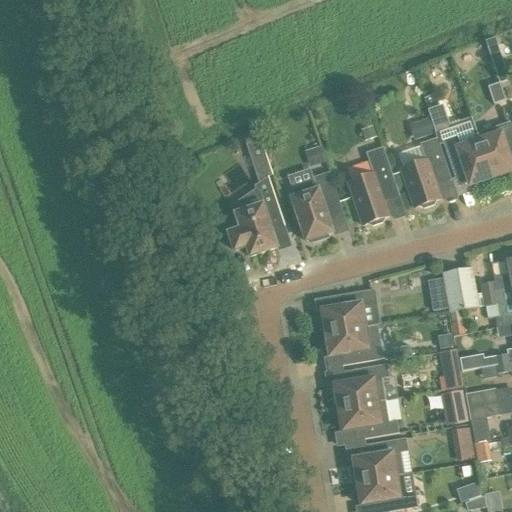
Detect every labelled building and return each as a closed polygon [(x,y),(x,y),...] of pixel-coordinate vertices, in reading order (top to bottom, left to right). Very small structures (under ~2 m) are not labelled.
[(485,41),(499,83),(508,80),(494,38),(485,41)] [(505,101),(499,83),(488,87),(494,105),(505,101)] [(436,135),(451,130),(443,105),(428,110),(436,135)] [(429,118),(408,125),(414,142),(435,135),(429,118)] [(474,126),(492,179),(511,172),(511,164),(511,161),(511,129),(510,123),(477,134),(475,126),(474,126)] [(469,186),(492,179),(474,126),(473,127),(476,134),(456,141),(455,137),(442,141),(455,180),(466,177),(469,186)] [(424,209),(433,206),(435,201),(441,199),(436,186),(451,181),(437,139),(420,145),(426,162),(401,170),(414,209),(419,207),(424,209)] [(277,248),(271,231),(285,227),(269,178),(273,176),(261,140),(246,145),(259,184),(255,187),(261,206),(236,214),(241,230),(229,234),(234,251),(247,247),(250,257),(277,248)] [(320,147),(305,152),(310,168),(326,163),(320,147)] [(372,227),(382,223),(384,219),(389,217),(384,201),(399,196),(383,148),(366,154),(373,175),(348,183),(362,226),(368,224),(372,227)] [(312,244),(329,238),(327,235),(333,233),(327,217),(337,213),(334,204),(339,202),(329,173),(313,178),(315,183),(292,191),(294,198),(291,199),(306,242),(311,240),(312,244)] [(481,295),(511,288),(511,261),(507,262),(510,276),(494,279),(495,283),(479,285),(481,294),(481,295)] [(480,308),(478,295),(477,295),(472,269),(443,274),(450,313),(480,308)] [(497,329),(511,325),(511,288),(481,295),(481,294),(478,295),(480,308),(498,304),(501,316),(495,318),(497,329)] [(365,328),(361,306),(377,303),(375,291),(334,297),(336,309),(322,311),(325,334),(365,328)] [(445,293),(429,295),(432,313),(448,311),(445,293)] [(453,338),(466,335),(463,321),(451,324),(453,338)] [(365,328),(325,334),(329,357),(340,356),(342,367),(383,360),(377,326),(365,328)] [(395,362),(412,359),(411,346),(393,349),(395,362)] [(481,369),(511,362),(511,349),(507,350),(508,354),(483,359),(483,355),(460,359),(462,372),(481,369)] [(444,380),(461,377),(457,351),(439,353),(444,380)] [(511,362),(481,369),(483,377),(511,373),(511,376),(511,362)] [(382,402),(378,380),(389,378),(387,365),(343,373),(344,384),(334,386),(338,409),(382,402)] [(468,408),(511,400),(511,388),(496,390),(495,389),(465,395),(468,408)] [(456,427),(470,424),(464,391),(450,394),(456,427)] [(474,444),(488,442),(491,442),(486,418),(511,413),(511,400),(468,408),(470,421),(474,444)] [(382,402),(338,409),(342,432),(352,431),(354,442),(399,434),(396,422),(386,423),(382,402)] [(456,464),(476,460),(471,429),(451,432),(456,464)] [(511,437),(508,438),(500,440),(501,449),(511,446),(511,437)] [(400,476),(397,454),(408,452),(406,439),(365,446),(367,457),(353,460),(354,468),(350,468),(353,484),(400,476)] [(400,476),(353,484),(355,499),(359,498),(360,506),(375,504),(376,511),(395,511),(417,508),(415,496),(404,498),(400,476)] [(460,504),(481,497),(476,483),(456,490),(460,504)] [(467,511),(470,511),(487,509),(484,497),(465,504),(467,511)]
